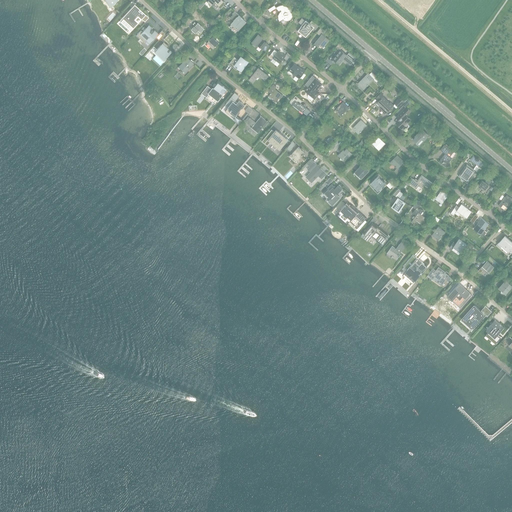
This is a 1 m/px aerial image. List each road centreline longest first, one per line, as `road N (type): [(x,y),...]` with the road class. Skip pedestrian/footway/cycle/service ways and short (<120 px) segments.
road 1 (residential): [(461,273),(375,211),(299,137)]
road 2 (residential): [(502,225),(417,162),(341,88)]
road 3 (residential): [(299,137),(140,0)]
road 4 (tertiary): [(511,171),(372,52)]
road 5 (unclassified): [(511,111),(379,0)]
road 6 (residential): [(341,88),(234,0)]
